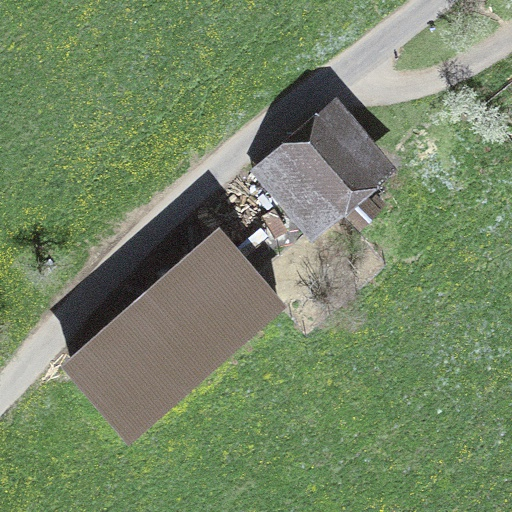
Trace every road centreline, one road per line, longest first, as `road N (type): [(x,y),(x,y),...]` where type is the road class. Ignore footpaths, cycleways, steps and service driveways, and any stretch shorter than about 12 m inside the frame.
road 1 (unclassified): [(433,0),(153,230),(0,396)]
road 2 (track): [(334,77),(386,89),(424,78),(511,30)]
